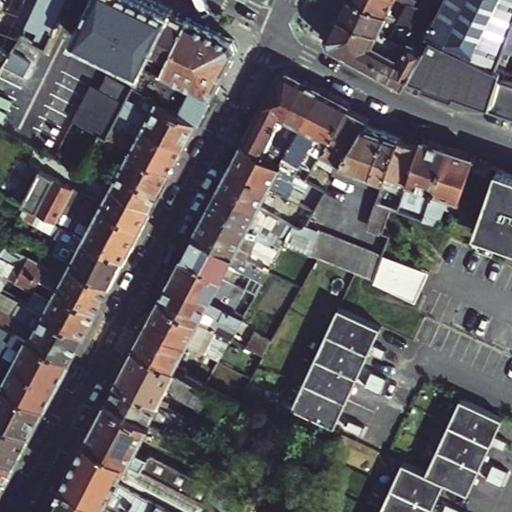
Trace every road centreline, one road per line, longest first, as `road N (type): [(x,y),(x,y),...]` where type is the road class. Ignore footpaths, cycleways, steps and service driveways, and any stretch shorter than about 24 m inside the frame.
road 1 (residential): [(20,511),(272,35)]
road 2 (residential): [(272,35),(419,112),(511,144)]
